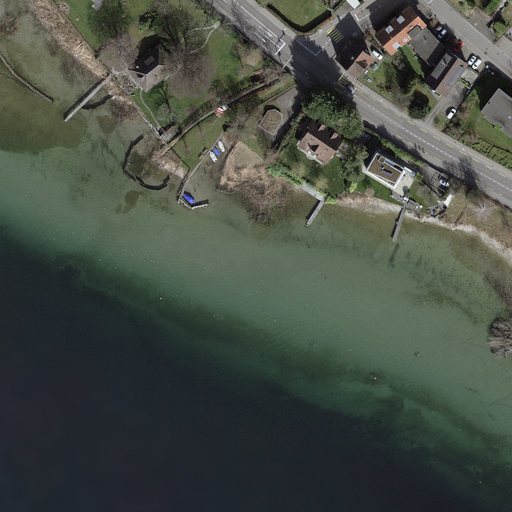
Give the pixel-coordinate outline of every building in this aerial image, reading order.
[(424,25),(408,5),(371,36),(388,55),(405,41),(424,25)] [(441,48),(424,25),(405,41),(428,66),(441,48)] [(372,60),(348,42),(341,51),(365,70),(372,60)] [(177,67),(159,44),(124,71),(142,94),(177,67)] [(466,65),(441,48),(428,66),(419,79),(443,96),(466,65)] [(365,70),(341,51),(333,62),(357,80),(365,70)] [(474,85),(480,77),(471,71),(465,79),(474,85)] [(511,130),(511,98),(507,95),(492,118),(511,130)] [(268,111),(259,125),(274,134),(282,121),(282,114),(275,110),(268,111)] [(344,133),(315,116),(297,144),(326,163),(344,133)] [(403,167),(374,152),(364,169),(393,185),(403,167)]
